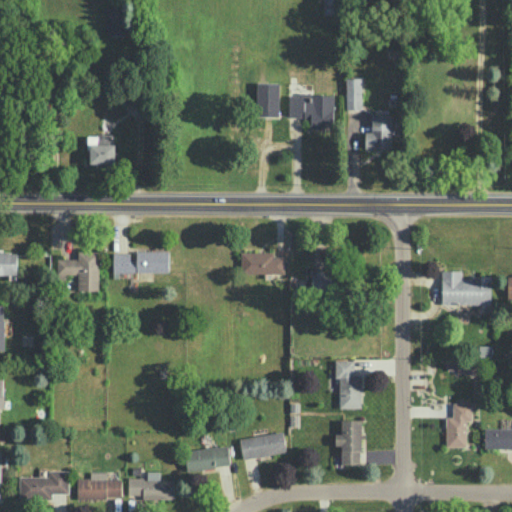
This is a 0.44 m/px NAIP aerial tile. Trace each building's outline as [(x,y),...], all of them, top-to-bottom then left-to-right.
[(361,77),(346,77),(346,109),(362,109),(361,77)] [(391,114),(372,113),(372,131),(365,131),(364,148),(390,148),(391,114)] [(130,252),(112,252),(113,272),(169,271),(168,249),(136,250),(136,259),(130,260),(130,252)] [(57,258),(57,273),(77,273),(77,290),(99,289),(98,250),(78,251),(78,257),(57,258)] [(284,272),(284,256),(274,256),(273,250),(240,251),(241,273),(284,272)] [(0,273),(15,274),(14,251),(0,251),(0,273)] [(462,270),(442,269),(441,302),(490,303),(491,276),(461,276),(462,270)] [(340,407),(361,407),(361,373),(354,373),(354,359),(335,359),(335,377),(339,377),(340,407)] [(360,418),(341,419),(341,433),(334,433),(334,444),(341,444),(341,464),(361,463),(360,418)] [(484,448),(511,447),(511,427),(484,427),(484,448)] [(243,458),(286,450),(282,429),(239,438),(243,458)] [(186,469),(230,466),(229,446),(185,448),(186,469)] [(68,492),(68,469),(48,469),(48,476),(19,476),(20,498),(52,498),(52,492),(68,492)] [(128,477),(128,494),(141,494),(141,498),(174,499),(174,479),(160,479),(160,470),(147,470),(146,477),(128,477)] [(77,497),(122,497),(121,479),(107,479),(107,471),(90,471),(90,477),(77,477),(77,497)]
